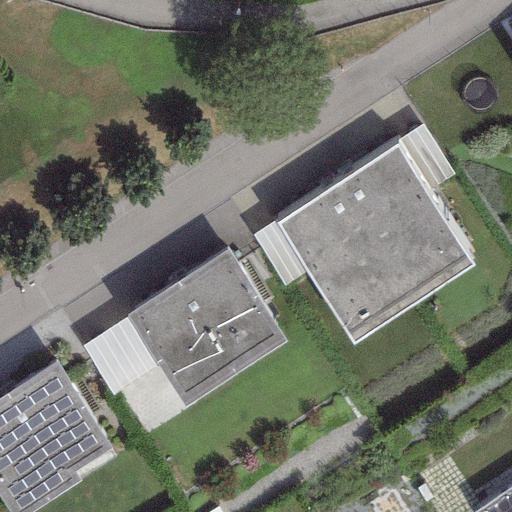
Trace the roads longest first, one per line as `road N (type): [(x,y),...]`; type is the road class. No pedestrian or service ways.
road 1 (residential): [(0,329),(511,8)]
road 2 (residential): [(149,0),(219,15),(372,9),(391,0)]
